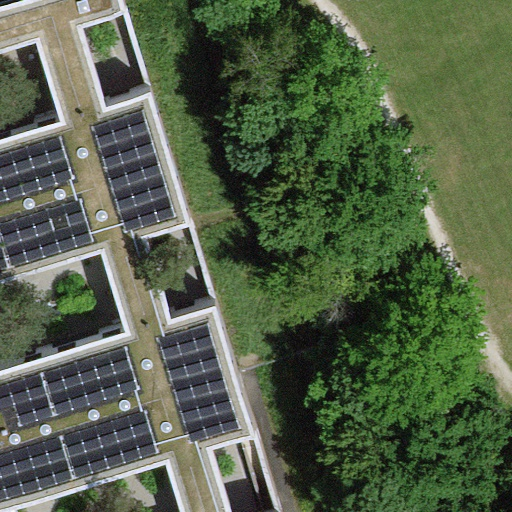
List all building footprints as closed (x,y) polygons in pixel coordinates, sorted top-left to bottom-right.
[(0,43),(45,30),(84,18),(128,4),(127,0),(6,0),(0,2),(0,43)] [(70,108),(109,96),(84,18),(45,30),(70,108)] [(0,272),(112,238),(151,225),(193,214),(151,83),(109,96),(70,108),(0,129),(0,272)] [(177,306),(151,225),(112,238),(137,318),(177,306)] [(217,293),(177,306),(137,318),(0,360),(0,503),(15,498),(179,448),(213,438),(258,423),(217,293)] [(236,511),(213,438),(179,448),(198,511),(236,511)] [(0,511),(19,511),(15,498),(0,503),(0,511)]
